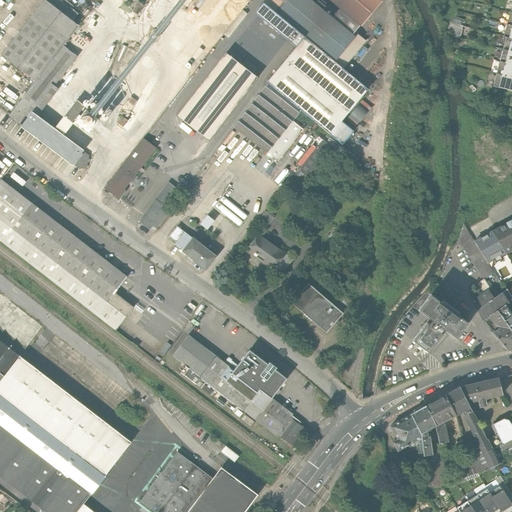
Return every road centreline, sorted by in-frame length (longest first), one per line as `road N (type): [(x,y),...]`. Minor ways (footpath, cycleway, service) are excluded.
road 1 (residential): [(360,422),(250,322),(0,139)]
road 2 (secondary): [(360,422),(440,381),(503,363)]
